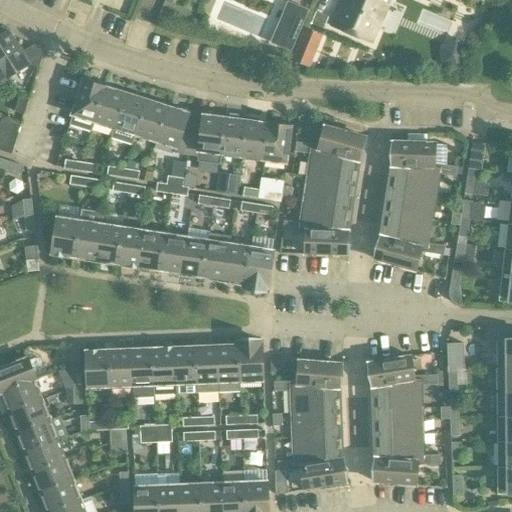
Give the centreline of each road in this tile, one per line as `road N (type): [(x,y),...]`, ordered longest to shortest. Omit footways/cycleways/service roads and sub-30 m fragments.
road 1 (residential): [(511,118),(464,95),(244,89),(145,68),(0,3)]
road 2 (residential): [(268,313),(511,321)]
